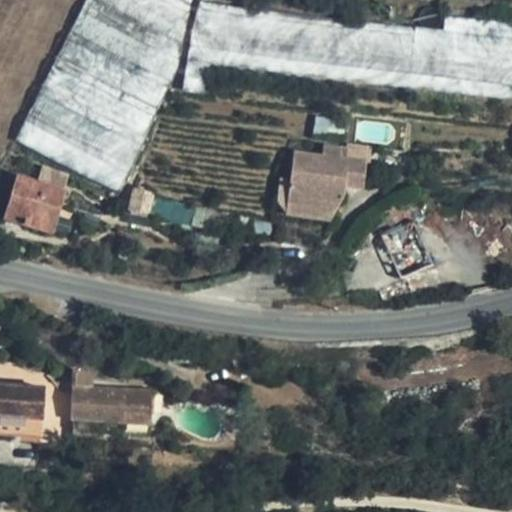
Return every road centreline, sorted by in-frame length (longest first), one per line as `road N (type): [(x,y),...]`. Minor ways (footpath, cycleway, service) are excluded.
road 1 (unclassified): [(0,270),(246,320),(358,325),(511,300)]
road 2 (track): [(226,511),(267,503),(380,501),(456,511)]
